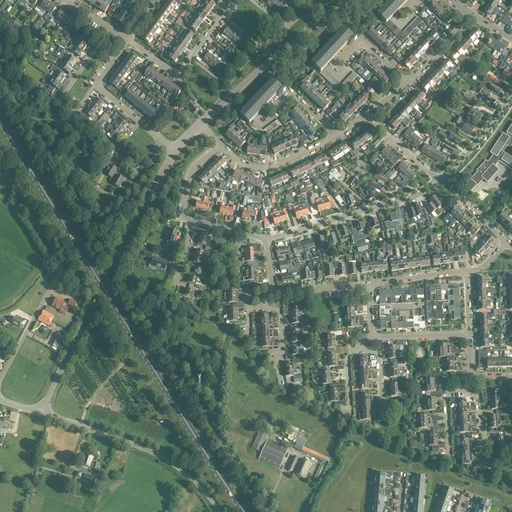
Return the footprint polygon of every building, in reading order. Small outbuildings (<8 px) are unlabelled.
[(30,0),(29,1),(27,4),(35,10),(36,8),(40,3),(38,1),(38,0),(30,0)] [(40,3),(36,8),(44,14),(46,11),(51,4),(46,0),(44,3),(41,1),(40,3)] [(104,3),(99,0),(95,7),(100,10),(104,3)] [(133,10),(136,5),(130,1),(128,0),(127,0),(126,1),(128,3),(126,6),(133,10)] [(171,0),(170,0),(167,4),(174,9),(177,4),(171,0)] [(204,6),(205,6),(211,11),(215,5),(208,0),(207,3),(202,0),(196,0),(197,0),(204,6)] [(269,0),(266,4),(271,8),(276,1),(277,0),(269,0)] [(382,19),(386,24),(387,22),(386,21),(406,0),(391,0),(377,15),(381,19),(382,20),(382,19)] [(497,5),(501,8),(505,11),(507,8),(502,6),(499,3),(501,0),(500,0),(492,0),(491,2),(497,5)] [(279,3),(276,1),(271,8),(276,12),(281,5),(282,3),(280,2),(279,3)] [(488,7),(493,10),(504,17),(505,15),(498,11),(499,10),(495,8),(496,5),(497,6),(497,5),(491,2),(488,7)] [(100,10),(105,13),(109,6),(104,3),(100,10)] [(439,8),(434,3),(427,11),(432,15),(432,14),(434,13),(439,8)] [(52,19),(57,12),(54,11),(56,8),(51,4),(46,11),(49,13),(47,16),(50,17),(48,20),(50,22),(52,19)] [(170,14),(174,9),(167,4),(164,9),(170,14)] [(276,12),(276,13),(278,15),(279,14),(281,16),(286,9),(288,6),(286,5),(284,7),(281,5),(276,12)] [(130,15),(133,10),(126,6),(123,11),(130,15)] [(197,8),(201,11),(207,16),(211,11),(205,6),(204,6),(202,9),(199,7),(197,8)] [(488,7),(484,12),(490,15),(492,13),(496,15),(496,14),(500,17),(498,20),(501,22),(504,17),(493,10),(488,7)] [(440,15),(443,12),(440,9),(439,8),(434,13),(432,14),(437,18),(438,17),(440,15)] [(160,14),(166,19),(170,14),(164,9),(160,14)] [(127,20),(130,15),(123,11),(120,16),(127,20)] [(207,16),(201,11),(198,14),(195,12),(193,14),(197,16),(204,21),(207,16)] [(52,19),(57,23),(59,20),(62,22),(66,15),(61,12),(59,14),(57,12),(52,19)] [(448,16),(443,12),(440,15),(438,17),(437,18),(436,19),(439,22),(438,23),(440,25),(441,23),(443,21),(448,16)] [(156,19),(163,24),(166,19),(160,14),(156,19)] [(66,15),(62,22),(60,25),(67,30),(72,24),(73,24),(75,21),(72,20),(73,20),(72,20),(71,20),(72,19),(66,15)] [(123,25),(127,20),(120,16),(116,21),(123,25)] [(191,17),(190,19),(193,21),(200,26),(204,21),(197,16),(194,19),(191,17)] [(441,23),(443,25),(445,23),(447,26),(452,20),(448,16),(443,21),(441,23)] [(18,19),(15,22),(20,28),(24,25),(18,19)] [(153,24),(159,29),(163,24),(156,19),(153,24)] [(196,32),(200,26),(193,21),(190,19),(186,24),(196,32)] [(149,29),(156,34),(159,29),(153,24),(149,29)] [(380,27),(375,32),(377,34),(382,29),(383,27),(381,25),(379,26),(380,27)] [(438,26),(436,28),(434,30),(439,35),(443,31),(438,26)] [(232,32),(228,28),(222,35),(227,39),(232,32)] [(146,34),(152,38),(156,34),(149,29),(146,34)] [(316,68),(321,72),(322,71),(321,70),(349,40),(352,44),(357,39),(355,37),(354,38),(344,29),(311,64),(316,68),(315,68),(316,69),(316,68)] [(477,29),(476,30),(476,29),(476,30),(475,29),(473,31),(473,32),(472,34),(478,40),(480,42),(482,43),(484,41),(481,39),(481,38),(483,36),(481,34),(479,32),(480,31),(477,29)] [(367,35),(372,39),(377,34),(375,32),(372,30),(367,35)] [(427,35),(429,37),(435,42),(439,37),(434,32),(433,32),(431,30),(427,35)] [(188,31),(185,35),(182,32),(180,34),(184,37),(184,36),(191,41),(194,36),(188,31)] [(323,31),(319,36),(323,40),(327,35),(323,31)] [(227,39),(232,42),(237,35),(232,32),(227,39)] [(75,45),(83,51),(87,45),(82,41),(83,39),(75,34),(72,38),(77,41),(75,45)] [(146,34),(142,39),(149,43),(152,38),(146,34)] [(372,39),(377,43),(378,41),(381,38),(377,34),(372,39)] [(478,40),(472,34),(470,35),(469,35),(466,37),(472,43),(473,44),(478,40)] [(240,36),(239,37),(237,35),(232,42),(231,44),(227,48),(229,50),(234,44),(237,46),(242,39),(242,38),(240,36)] [(176,39),(180,42),(187,47),(191,41),(184,36),(184,37),(181,40),(178,37),(176,39)] [(429,37),(425,41),(430,46),(435,42),(429,37)] [(470,46),(472,43),(466,37),(464,40),(464,41),(465,41),(463,43),(471,50),(473,48),(470,46)] [(377,43),(381,48),(386,42),(381,38),(378,41),(377,43)] [(237,46),(242,50),(247,43),(242,39),(237,46)] [(499,43),(493,39),(488,47),(495,50),(496,49),(499,43)] [(426,51),(430,46),(425,41),(423,40),(419,44),(421,46),(426,51)] [(180,42),(177,45),(174,43),(173,45),(174,45),(176,47),(183,52),(187,47),(180,42)] [(381,48),(386,52),(390,47),(386,42),(381,48)] [(414,48),(417,50),(422,55),(426,51),(421,46),(419,44),(418,43),(414,48)] [(471,50),(463,43),(459,47),(464,52),(466,50),(471,54),(471,55),(473,56),(475,54),(473,52),(471,50)] [(495,50),(502,54),(506,47),(505,46),(505,45),(503,44),(502,44),(499,43),(496,49),(495,50)] [(82,52),(83,51),(75,45),(73,44),(71,45),(75,48),(72,51),(66,47),(64,50),(72,55),(74,53),(81,57),(84,53),(82,52)] [(167,49),(172,52),(179,57),(183,52),(176,47),(174,45),(172,48),(169,45),(167,49)] [(395,51),(390,47),(386,52),(390,56),(395,51)] [(464,52),(459,47),(455,52),(460,57),(462,55),(464,52)] [(418,60),(422,55),(417,50),(414,48),(410,53),(412,55),(418,60)] [(70,58),(72,55),(64,50),(61,54),(66,57),(63,61),(63,62),(72,67),(76,62),(70,58)] [(175,63),(179,57),(172,52),(170,56),(166,53),(165,55),(175,63)] [(462,59),(460,57),(455,52),(450,57),(455,62),(458,59),(460,61),(462,59)] [(506,57),(503,62),(502,63),(505,65),(508,67),(509,68),(510,65),(506,63),(509,59),(509,58),(511,59),(511,52),(511,54),(509,52),(506,57)] [(203,60),(208,64),(209,62),(213,57),(215,55),(213,53),(211,55),(208,53),(206,56),(205,56),(204,56),(202,58),(203,59),(203,60)] [(413,65),(418,60),(412,55),(410,53),(406,58),(413,65)] [(131,54),(127,59),(134,64),(137,59),(131,54)] [(467,59),(462,55),(460,57),(462,59),(464,61),(466,63),(468,61),(467,59)] [(208,64),(213,68),(214,65),(218,61),(220,58),(218,57),(216,59),(213,57),(209,62),(208,64)] [(363,58),(358,63),(361,66),(362,64),(367,68),(372,62),(367,58),(365,60),(363,58)] [(400,58),(399,58),(398,58),(398,59),(396,60),(403,67),(405,65),(409,69),(413,65),(406,58),(403,60),(401,58),(400,58)] [(124,64),(130,68),(131,69),(133,67),(132,67),(134,64),(127,59),(124,64)] [(218,61),(214,65),(213,68),(217,71),(223,64),(225,62),(222,59),(220,62),(218,61)] [(64,64),(61,68),(63,69),(70,74),(73,70),(71,69),(72,67),(63,62),(63,61),(61,60),(60,62),(64,64)] [(447,60),(443,65),(454,76),(457,74),(455,72),(450,68),(452,65),(447,60)] [(376,67),(372,62),(367,68),(365,69),(370,73),(371,72),(372,71),(376,67)] [(500,71),(497,76),(498,77),(503,80),(504,80),(506,78),(509,80),(511,74),(511,73),(506,71),(508,67),(505,65),(502,63),(498,70),(500,71)] [(130,68),(124,64),(120,69),(127,73),(128,74),(130,72),(128,71),(130,68)] [(223,64),(217,71),(218,72),(217,73),(220,74),(221,74),(222,75),(228,68),(223,64)] [(443,65),(440,68),(438,69),(444,74),(446,72),(451,76),(450,76),(452,78),(454,76),(443,65)] [(55,74),(52,78),(61,84),(65,78),(59,74),(61,72),(53,66),(50,71),(55,74)] [(381,71),(376,67),(372,71),(371,72),(370,73),(372,75),(373,74),(376,76),(379,72),(381,71)] [(148,78),(146,81),(148,83),(150,79),(155,72),(149,68),(144,75),(148,78)] [(120,69),(117,73),(123,78),(127,73),(120,69)] [(439,79),(444,74),(438,69),(434,74),(439,79)] [(379,82),(380,80),(384,77),(385,75),(381,71),(379,72),(376,76),(374,78),(378,83),(379,82)] [(151,85),(149,87),(151,88),(153,86),(154,85),(155,83),(157,80),(160,76),(155,72),(150,79),(153,82),(151,85)] [(123,82),(121,81),(123,78),(117,73),(113,78),(120,83),(120,82),(122,84),(123,82)] [(439,79),(434,74),(430,78),(435,83),(437,85),(441,80),(439,79)] [(381,83),(382,82),(385,85),(390,79),(385,75),(384,77),(380,80),(379,82),(380,83),(381,83)] [(60,85),(61,84),(52,78),(50,76),(49,78),(52,80),(50,84),(44,80),(42,83),(50,88),(49,88),(54,92),(56,88),(58,90),(61,86),(60,85)] [(161,86),(165,80),(160,76),(157,80),(155,83),(154,85),(158,87),(157,89),(158,90),(161,87),(161,86)] [(495,82),(494,82),(500,85),(501,82),(496,79),(490,76),(488,78),(495,82)] [(113,78),(110,83),(116,88),(120,83),(113,78)] [(303,91),(305,93),(311,88),(306,84),(309,80),(307,78),(300,85),(300,86),(300,85),(302,87),(300,89),(301,89),(300,90),(302,92),(303,91)] [(426,83),(431,88),(435,83),(430,78),(426,83)] [(164,94),(166,90),(168,87),(171,83),(165,80),(161,86),(161,87),(164,89),(162,92),(164,94)] [(245,120),(249,124),(250,123),(249,122),(277,92),(281,95),(286,91),(284,89),(283,90),(273,81),(240,115),(244,119),(244,120),(245,120)] [(169,97),(172,94),(171,94),(174,90),(176,87),(171,83),(168,87),(166,90),(170,93),(167,96),(169,97)] [(426,83),(421,88),(426,92),(429,90),(431,88),(426,83)] [(492,93),(498,96),(501,91),(492,85),(489,89),(488,88),(489,87),(485,84),(481,90),(482,90),(491,95),(490,95),(492,93)] [(307,95),(306,96),(309,98),(309,97),(310,98),(315,92),(317,90),(312,86),(311,88),(305,93),(307,95)] [(366,88),(368,90),(365,92),(370,97),(375,93),(370,88),(370,87),(368,86),(366,88)] [(171,94),(172,94),(175,96),(173,100),(174,101),(181,91),(176,87),(174,90),(171,94)] [(437,94),(436,92),(431,88),(429,90),(434,94),(433,95),(435,96),(437,94)] [(483,102),(492,107),(496,102),(489,98),(491,95),(482,90),(479,94),(485,98),(483,102)] [(125,97),(129,101),(134,95),(130,91),(125,97)] [(320,96),(315,92),(310,98),(314,102),(320,96)] [(366,101),(370,97),(365,92),(361,96),(366,101)] [(422,94),(420,92),(415,97),(420,102),(428,109),(432,104),(430,102),(428,104),(423,99),(425,97),(426,96),(423,93),(422,94)] [(188,108),(189,108),(194,114),(199,109),(194,104),(197,101),(191,94),(186,98),(190,102),(186,106),(186,107),(187,108),(188,108)] [(129,101),(134,105),(139,98),(134,95),(129,101)] [(314,102),(319,106),(324,101),(320,96),(314,102)] [(361,96),(357,101),(361,106),(366,101),(361,96)] [(418,104),(422,107),(425,111),(428,109),(420,102),(415,97),(411,102),(416,106),(418,104)] [(134,105),(138,109),(144,102),(139,98),(134,105)] [(176,112),(182,103),(183,101),(180,98),(177,104),(176,103),(172,108),(176,112)] [(361,106),(357,101),(354,98),(352,100),(354,103),(352,105),(357,110),(361,106)] [(97,99),(93,103),(99,109),(103,104),(97,99)] [(319,106),(324,111),(329,105),(324,101),(319,106)] [(138,109),(143,112),(148,106),(144,102),(138,109)] [(411,102),(407,106),(412,111),(414,109),(416,106),(411,102)] [(93,103),(89,108),(96,114),(99,109),(93,103)] [(352,105),(348,109),(353,114),(357,110),(352,105)] [(153,110),(148,106),(143,112),(148,116),(153,110)] [(412,111),(407,106),(402,111),(408,116),(410,113),(412,111)] [(467,117),(474,121),(475,119),(479,121),(483,115),(474,110),(472,109),(472,108),(469,107),(467,110),(470,112),(467,117)] [(92,118),(96,114),(89,108),(85,113),(92,118)] [(291,113),(295,119),(301,114),(297,109),(291,113)] [(348,119),(353,114),(348,109),(343,114),(348,119)] [(412,111),(415,114),(417,116),(420,118),(422,116),(418,112),(414,109),(412,111)] [(148,116),(152,120),(158,114),(153,110),(148,116)] [(409,125),(411,123),(406,118),(408,116),(402,111),(398,115),(409,125)] [(152,120),(157,124),(162,118),(158,114),(152,120)] [(295,119),(299,123),(305,119),(301,114),(295,119)] [(343,114),(339,118),(344,123),(348,119),(343,114)] [(394,120),(399,125),(401,122),(407,127),(409,125),(398,115),(394,120)] [(463,119),(457,116),(453,122),(459,125),(463,119)] [(115,121),(117,124),(124,129),(128,124),(119,117),(115,121)] [(309,123),(305,119),(299,123),(303,128),(306,126),(309,123)] [(394,120),(390,124),(395,129),(399,125),(394,120)] [(304,136),(307,133),(313,128),(309,123),(306,126),(303,128),(305,131),(302,133),(304,135),(304,136)] [(117,124),(113,128),(120,134),(124,129),(117,124)] [(471,136),(474,129),(466,124),(462,131),(471,136)] [(227,131),(229,133),(226,136),(230,140),(236,134),(232,130),(234,127),(232,125),(227,131)] [(511,158),(503,152),(507,146),(510,148),(511,145),(511,125),(507,133),(507,134),(506,136),(503,134),(490,153),(493,155),(489,161),(488,163),(486,161),(476,171),(477,172),(465,186),(471,192),(477,186),(478,186),(483,180),(487,183),(499,171),(495,167),(498,162),(511,170),(511,171),(511,174),(511,158)] [(100,135),(105,129),(101,126),(96,132),(100,135)] [(116,139),(120,134),(113,128),(110,126),(107,131),(116,139)] [(317,138),(315,135),(317,133),(313,128),(307,133),(304,136),(306,137),(308,135),(311,138),(310,139),(312,142),(317,138)] [(403,137),(408,141),(414,134),(415,132),(411,128),(409,130),(403,137)] [(454,139),(456,136),(452,132),(450,136),(441,130),(437,136),(444,141),(447,137),(451,140),(452,138),(454,139)] [(236,134),(230,140),(235,144),(238,141),(241,138),(238,136),(240,133),(238,132),(236,134)] [(292,147),(289,140),(286,133),(283,134),(286,141),(283,142),(286,150),(291,148),(292,147)] [(245,143),(243,140),(246,136),(244,134),(241,138),(238,141),(235,144),(240,149),(245,143)] [(369,144),(367,142),(372,138),(370,135),(368,137),(366,134),(361,137),(366,146),(369,144)] [(418,138),(414,134),(408,141),(412,145),(418,138)] [(463,140),(456,136),(454,139),(452,138),(451,140),(453,141),(452,142),(459,146),(463,140)] [(292,147),(298,145),(294,137),(289,140),(292,147)] [(359,147),(360,147),(361,149),(366,146),(361,137),(356,141),(359,147)] [(423,142),(418,138),(412,145),(417,149),(423,142)] [(248,146),(247,154),(253,155),(255,147),(256,141),(253,140),(252,146),(248,146)] [(354,150),(359,147),(356,141),(350,144),(354,150)] [(281,153),(286,150),(283,142),(277,145),(281,153)] [(344,143),(339,147),(343,153),(348,149),(344,143)] [(431,148),(426,144),(421,152),(427,155),(431,148)] [(275,155),(281,153),(277,145),(271,148),(275,155)] [(453,154),(455,151),(446,146),(445,148),(444,149),(453,154)] [(334,150),(338,156),(343,153),(339,147),(334,150)] [(383,161),(385,159),(390,152),(391,151),(388,149),(387,150),(386,148),(380,155),(378,157),(383,161)] [(427,155),(432,158),(436,151),(431,148),(427,155)] [(334,150),(329,154),(333,160),(338,156),(334,150)] [(436,151),(432,158),(437,161),(440,157),(443,152),(442,152),(441,154),(436,151)] [(395,156),(390,152),(385,159),(389,163),(395,156)] [(440,164),(440,163),(442,165),(444,162),(445,163),(447,160),(448,161),(450,157),(443,152),(440,157),(437,161),(437,162),(437,163),(439,164),(440,164)] [(111,166),(113,162),(116,158),(111,155),(109,159),(110,160),(106,167),(109,169),(106,174),(112,178),(117,169),(111,166)] [(327,170),(324,164),(327,162),(324,156),(318,159),(321,165),(323,169),(324,171),(327,170)] [(395,156),(389,163),(386,166),(391,170),(394,167),(400,161),(395,156)] [(221,167),(226,163),(221,158),(216,162),(221,167)] [(321,173),(324,171),(323,169),(321,165),(318,159),(313,161),(316,168),(319,166),(320,170),(321,173)] [(313,161),(307,164),(311,173),(314,172),(313,169),(316,168),(313,161)] [(216,162),(212,166),(217,171),(221,167),(216,162)] [(407,167),(403,163),(397,170),(402,174),(407,167)] [(312,174),(311,173),(307,164),(302,166),(305,173),(308,171),(309,175),(310,178),(313,177),(312,174)] [(213,176),(217,171),(212,166),(208,171),(212,176),(213,176)] [(302,166),(296,169),(301,179),(303,178),(301,174),(305,173),(302,166)] [(412,171),(407,167),(402,174),(406,178),(412,171)] [(120,177),(122,174),(124,175),(126,172),(120,168),(118,172),(117,171),(115,174),(117,176),(112,184),(119,188),(124,179),(120,177)] [(298,180),(301,179),(296,169),(290,172),(293,178),(296,177),(298,180)] [(342,178),(332,170),(328,174),(338,182),(342,178)] [(212,176),(208,171),(203,175),(208,180),(209,181),(212,179),(213,180),(215,178),(213,176),(212,176)] [(237,183),(239,180),(241,173),(235,171),(233,176),(233,177),(236,179),(235,182),(237,183)] [(412,171),(406,178),(402,183),(401,183),(403,185),(407,186),(409,184),(406,181),(408,179),(411,182),(417,175),(412,171)] [(241,173),(239,180),(237,183),(240,184),(241,181),(244,182),(247,175),(241,173)] [(283,182),(289,180),(286,174),(280,176),(283,182)] [(203,175),(199,179),(200,181),(198,183),(201,186),(208,180),(203,175)] [(253,178),(247,175),(244,182),(247,183),(245,188),(248,189),(249,187),(250,184),(253,178)] [(387,180),(380,177),(376,175),(374,178),(379,180),(385,183),(384,187),(388,189),(388,188),(387,191),(391,192),(392,189),(395,191),(397,186),(394,185),(395,184),(391,182),(387,180)] [(277,185),(283,182),(280,176),(275,178),(277,185)] [(354,177),(349,184),(352,187),(356,182),(358,179),(354,177)] [(253,186),(256,187),(258,180),(253,178),(250,184),(249,187),(252,188),(253,186)] [(275,178),(269,181),(272,187),(277,185),(275,178)] [(264,183),(258,180),(256,187),(259,188),(257,192),(262,195),(265,189),(262,188),(264,183)] [(362,191),(364,198),(367,197),(368,197),(369,200),(370,200),(371,200),(371,199),(374,198),(373,194),(374,194),(373,191),(371,191),(371,188),(365,190),(362,191)] [(196,208),(202,209),(203,203),(204,200),(205,197),(206,194),(201,193),(200,196),(202,196),(201,202),(197,201),(196,208)] [(349,207),(354,205),(351,196),(350,197),(348,195),(341,199),(345,205),(348,204),(349,207)] [(442,205),(435,196),(429,200),(432,203),(437,210),(438,209),(442,205)] [(322,202),(325,210),(331,208),(329,202),(330,201),(329,197),(325,198),(326,201),(322,202)] [(263,202),(265,209),(272,207),(270,200),(263,202)] [(318,211),(325,210),(322,202),(319,204),(318,201),(314,202),(315,206),(317,205),(318,211)] [(438,217),(439,215),(442,214),(438,209),(437,210),(432,203),(427,207),(429,210),(428,211),(430,214),(434,212),(438,217)] [(443,206),(447,212),(451,209),(446,203),(443,206)] [(308,208),(307,204),(303,205),(304,208),(300,209),(303,216),(309,214),(307,208),(308,208)] [(420,216),(421,220),(423,219),(424,220),(428,219),(425,211),(421,213),(419,206),(418,206),(418,205),(416,206),(416,207),(413,208),(413,209),(414,209),(416,217),(417,217),(417,218),(417,217),(420,216)] [(235,211),(236,207),(232,206),(231,209),(227,208),(226,215),(232,217),(233,211),(235,211)] [(504,214),(498,220),(503,224),(508,218),(506,215),(510,210),(506,206),(501,211),(504,214)] [(296,218),(303,216),(300,209),(297,210),(296,207),(292,208),(293,212),(295,212),(296,218)] [(453,216),(450,221),(452,222),(461,212),(456,208),(453,212),(451,214),(453,216)] [(413,225),(412,223),(415,223),(413,219),(417,218),(417,217),(416,217),(414,209),(413,209),(411,210),(411,209),(408,210),(409,210),(408,210),(410,217),(406,218),(409,226),(413,225)] [(286,214),(285,210),(281,211),(282,214),(279,215),(278,216),(281,223),(287,221),(285,215),(286,214)] [(447,214),(442,219),(445,222),(450,216),(449,216),(451,214),(453,212),(451,210),(447,214)] [(254,214),(250,213),(248,220),(254,222),(256,216),(257,216),(258,212),(254,211),(254,214)] [(274,224),(281,223),(278,216),(279,215),(278,212),(270,215),(271,219),(273,218),(274,224)] [(403,236),(402,231),(400,224),(404,223),(403,220),(402,220),(399,212),(394,213),(400,232),(401,236),(403,242),(409,242),(407,235),(403,236)] [(458,220),(460,223),(466,217),(461,212),(452,222),(454,224),(458,220)] [(395,226),(397,233),(400,232),(394,213),(390,215),(391,219),(390,219),(389,221),(389,222),(384,223),(386,232),(395,229),(394,227),(395,226)] [(460,232),(461,231),(471,221),(466,217),(460,223),(463,225),(458,231),(460,232)] [(508,218),(503,224),(507,228),(511,223),(511,219),(511,220),(508,218)] [(372,228),(373,231),(380,229),(379,226),(378,223),(377,223),(376,219),(373,219),(372,219),(371,219),(371,220),(372,223),(371,224),(372,228)] [(467,229),(470,231),(475,225),(471,221),(461,231),(463,233),(467,229)] [(359,224),(358,224),(357,224),(357,225),(356,225),(357,228),(352,230),(359,253),(368,250),(364,239),(369,237),(367,230),(365,230),(364,227),(363,227),(362,223),(359,224)] [(470,231),(472,234),(469,238),(471,240),(480,230),(475,225),(470,231)] [(340,231),(338,231),(340,238),(342,237),(343,239),(346,238),(347,240),(350,239),(347,231),(346,228),(340,230),(340,231)] [(168,241),(174,243),(177,231),(171,230),(168,241)] [(207,233),(201,232),(200,238),(208,240),(211,241),(212,238),(209,237),(209,234),(216,236),(217,233),(208,231),(207,233)] [(484,233),(482,235),(486,239),(484,242),(490,247),(494,242),(484,233)] [(328,236),(331,245),(337,243),(334,234),(328,236)] [(324,249),(325,251),(330,249),(328,242),(325,243),(323,237),(317,239),(320,250),(324,249)] [(211,241),(208,240),(200,238),(198,245),(206,247),(207,243),(210,244),(211,241)] [(312,240),(306,242),(309,251),(315,249),(312,240)] [(486,252),(490,247),(484,242),(481,244),(477,241),(475,243),(486,252)] [(306,251),(309,251),(306,242),(300,244),(303,252),(305,261),(308,261),(307,257),(306,251)] [(295,247),(292,247),(295,256),(297,255),(297,254),(303,252),(300,244),(299,243),(296,244),(296,245),(294,246),(295,247)] [(481,257),(486,252),(475,243),(473,245),(477,248),(475,251),(481,257)] [(245,253),(245,256),(253,255),(253,252),(257,252),(257,245),(251,246),(251,249),(242,249),(242,253),(245,253)] [(461,253),(458,254),(460,262),(466,261),(464,253),(467,253),(467,247),(461,248),(461,253)] [(289,259),(292,259),(291,252),(288,253),(287,248),(277,250),(278,256),(288,254),(289,259)] [(453,263),(460,262),(458,254),(454,254),(453,249),(451,249),(452,255),(453,263)] [(195,256),(203,258),(206,259),(207,256),(204,255),(205,252),(197,250),(195,256)] [(438,251),(439,257),(440,260),(441,265),(446,264),(445,256),(442,256),(441,251),(438,251)] [(422,253),(422,259),(424,267),(430,266),(429,258),(425,258),(424,253),(422,253)] [(258,264),(258,258),(253,258),(253,255),(245,256),(245,259),(242,259),(242,262),(247,262),(247,265),(248,265),(258,264)] [(397,257),(397,262),(398,271),(411,269),(409,255),(406,255),(407,261),(400,262),(399,256),(397,257)] [(411,269),(417,268),(416,260),(413,260),(412,255),(409,255),(411,269)] [(195,256),(194,263),(201,265),(202,262),(205,262),(206,259),(203,258),(195,256)] [(165,270),(167,262),(152,258),(151,259),(150,263),(153,264),(152,269),(156,270),(157,268),(165,270)] [(350,275),(357,274),(356,267),(359,267),(358,258),(355,258),(356,264),(349,264),(350,275)] [(279,265),(278,266),(279,268),(279,269),(280,268),(280,271),(288,269),(288,272),(291,271),(294,271),(298,270),(299,270),(298,264),(295,265),(294,268),(292,265),(290,266),(290,262),(279,264),(280,265),(279,265)] [(332,269),(335,269),(335,262),(332,263),(332,265),(325,266),(327,277),(333,276),(332,269)] [(338,262),(335,262),(335,269),(338,268),(339,276),(346,275),(345,265),(338,265),(338,262)] [(259,271),(258,264),(248,265),(249,268),(243,268),(243,272),(246,272),(246,275),(254,274),(254,271),(259,271)] [(306,270),(302,270),(303,281),(310,280),(309,273),(312,273),(311,266),(311,264),(308,264),(309,266),(308,267),(306,267),(306,270)] [(316,280),(322,279),(321,268),(315,269),(314,266),(314,264),(311,264),(311,266),(312,273),(315,272),(316,280)] [(206,271),(195,268),(194,275),(197,276),(197,278),(202,280),(212,283),(213,280),(203,277),(204,274),(205,274),(206,271)] [(294,271),(291,271),(288,272),(289,275),(281,276),(283,283),(293,281),(292,274),(299,273),(298,270),(294,271)] [(255,277),(254,274),(246,275),(246,278),(243,278),(244,281),(250,281),(250,284),(262,283),(262,277),(255,277)] [(509,279),(509,284),(511,283),(511,277),(510,277),(510,274),(503,274),(503,278),(504,278),(505,280),(508,280),(508,279),(509,279)] [(197,278),(190,277),(188,283),(196,285),(197,282),(201,283),(202,280),(197,278)] [(431,302),(431,292),(437,292),(437,285),(426,285),(426,302),(431,302)] [(440,285),(437,285),(437,292),(437,302),(440,302),(442,302),(441,292),(448,292),(448,290),(448,286),(448,285),(440,285)] [(459,285),(448,286),(448,290),(453,290),(454,296),(454,297),(459,296),(459,285)] [(225,294),(225,297),(236,296),(236,290),(243,290),(243,287),(232,287),(232,290),(228,291),(228,294),(225,294)] [(201,296),(203,290),(196,288),(196,291),(187,289),(185,295),(193,297),(194,294),(201,296)] [(402,290),(391,291),(391,297),(391,304),(396,304),(395,297),(402,297),(402,290)] [(402,297),(402,304),(407,304),(406,296),(413,296),(413,290),(402,290),(402,297)] [(424,296),(424,290),(413,290),(413,296),(413,304),(418,303),(417,296),(424,296)] [(391,291),(379,291),(380,305),(385,304),(384,297),(391,297),(391,291)] [(225,297),(225,300),(228,300),(228,304),(233,303),(233,306),(244,305),(244,302),(237,303),(236,296),(225,297)] [(454,296),(448,297),(448,301),(454,301),(454,307),(460,307),(459,296),(454,297),(454,296)] [(68,309),(64,306),(65,303),(57,299),(53,307),(61,311),(62,309),(67,312),(68,309)] [(71,299),(68,304),(75,308),(77,303),(71,299)] [(427,320),(438,320),(438,313),(431,313),(431,303),(426,304),(427,320)] [(437,303),(438,313),(438,320),(449,319),(449,313),(442,313),(442,303),(437,303)] [(294,312),(299,311),(305,311),(305,308),(302,308),(302,304),(293,305),(294,308),(283,309),(283,312),(294,312)] [(233,306),(234,309),(229,309),(229,312),(226,313),(226,316),(237,315),(237,309),(244,308),(244,305),(233,306)] [(346,309),(347,316),(355,315),(355,312),(363,312),(363,308),(355,309),(354,309),(353,306),(350,306),(350,309),(346,309)] [(380,307),(380,318),(386,318),(386,311),(391,311),(391,307),(380,307)] [(460,318),(460,307),(454,307),(448,308),(449,312),(454,312),(454,319),(460,318)] [(49,326),(52,320),(54,316),(43,311),(38,321),(49,326)] [(230,324),(234,324),(235,325),(245,324),(245,321),(238,321),(238,320),(237,315),(226,316),(226,319),(229,319),(229,320),(230,322),(230,324)] [(24,322),(20,320),(15,317),(12,323),(19,328),(21,325),(22,325),(24,322)] [(403,329),(414,329),(414,323),(413,323),(407,323),(407,320),(407,317),(405,317),(402,317),(402,320),(402,323),(403,323),(403,329)] [(418,317),(415,317),(413,317),(413,320),(413,323),(414,323),(414,329),(425,328),(425,322),(418,322),(418,317)] [(386,322),(391,322),(392,322),(391,320),(392,318),(386,318),(380,318),(380,329),(386,329),(386,322)] [(392,318),(391,320),(392,322),(391,322),(392,329),(403,329),(403,323),(402,323),(396,323),(396,320),(396,318),(394,318),(392,318)] [(331,336),(326,336),(327,339),(323,340),(324,343),(335,342),(335,336),(342,335),(341,332),(331,333),(331,336)] [(57,347),(62,337),(56,334),(51,344),(57,347)] [(327,346),(327,349),(327,352),(332,352),(343,351),(342,348),(335,348),(335,342),(324,343),(324,346),(327,346)] [(328,358),(325,358),(325,362),(336,361),(336,355),(343,354),(343,351),(332,352),(327,352),(328,355),(328,358)] [(484,360),(484,361),(484,364),(485,367),(487,367),(487,368),(494,368),(494,355),(491,355),(491,359),(492,359),(492,360),(484,360)] [(325,362),(325,365),(328,365),(328,368),(333,367),(333,371),(344,370),(343,367),(336,367),(336,361),(325,362)] [(426,383),(423,383),(423,387),(434,386),(434,380),(441,379),(441,376),(430,377),(430,380),(426,380),(426,383)] [(334,389),(330,390),(330,393),(326,393),(327,396),(338,396),(338,390),(345,389),(345,386),(334,386),(334,389)] [(434,392),(434,386),(423,387),(423,390),(426,390),(426,393),(431,393),(431,396),(442,395),(442,392),(434,392)] [(442,398),(442,395),(431,396),(431,398),(427,399),(427,402),(424,402),(424,406),(435,405),(435,398),(442,398)] [(338,402),(338,396),(327,396),(327,400),(327,404),(331,404),(331,403),(335,403),(335,405),(346,405),(345,402),(338,402)] [(436,411),(435,405),(424,406),(424,409),(427,408),(427,412),(432,411),(432,414),(443,414),(443,411),(436,411)] [(0,419),(0,426),(9,429),(10,422),(0,419)] [(306,432),(289,425),(286,433),(286,434),(289,436),(288,437),(289,437),(287,440),(294,442),(293,443),(296,445),(294,449),(301,452),(307,439),(303,438),(306,432)] [(426,437),(426,440),(437,440),(437,433),(444,433),(444,430),(433,430),(434,433),(429,433),(429,437),(426,437)] [(265,444),(268,436),(259,432),(252,449),(261,453),(265,444)] [(259,459),(280,469),(289,449),(268,440),(259,459)] [(437,446),(437,440),(426,440),(426,443),(429,443),(429,446),(432,446),(432,449),(445,449),(445,445),(437,446)] [(304,448),(301,452),(325,462),(325,461),(327,458),(304,448)] [(93,458),(86,455),(82,465),(84,465),(84,466),(84,467),(87,468),(88,467),(90,467),(90,468),(93,469),(95,464),(91,462),(93,458)] [(296,469),(294,475),(298,476),(298,477),(300,478),(301,478),(305,479),(312,464),(301,459),(298,465),(296,464),(298,459),(294,456),(288,470),(292,472),(294,468),(296,469)] [(319,481),(325,468),(320,465),(314,479),(319,481)] [(96,470),(94,475),(103,478),(105,473),(100,471),(100,469),(97,468),(96,470)] [(102,481),(96,479),(93,488),(99,490),(102,481)] [(453,491),(445,488),(443,493),(452,496),(453,491)] [(443,493),(441,498),(450,501),(452,496),(443,493)] [(441,498),(439,503),(448,506),(450,501),(441,498)] [(489,508),(491,503),(482,500),(480,506),(489,508)] [(439,503),(438,508),(446,511),(448,506),(439,503)]
